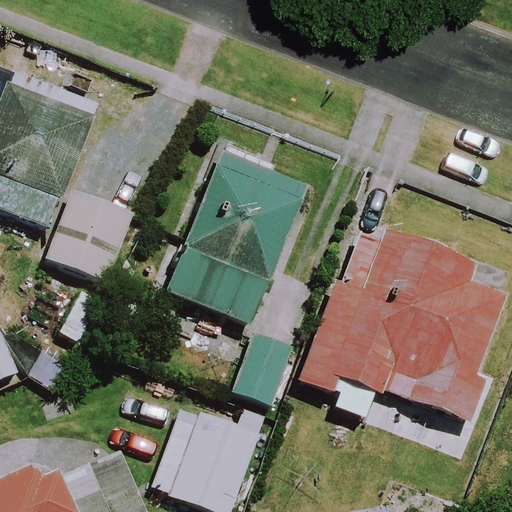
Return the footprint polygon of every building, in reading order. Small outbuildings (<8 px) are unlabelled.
[(61,198),(94,114),(44,95),(38,110),(0,95),(0,220),(47,238),(36,265),(99,291),(126,224),(61,198)] [(157,301),(242,335),(252,310),(259,313),(309,187),(275,173),(217,150),(157,301)] [(461,293),(466,279),(379,244),(376,253),(356,245),(337,294),(328,290),(289,388),(331,404),(327,415),(359,427),(372,396),(452,427),(499,308),(461,293)] [(293,351),(247,334),(223,398),(268,415),(293,351)] [(0,347),(0,387),(15,380),(0,347)] [(228,511),(258,426),(238,419),(232,436),(173,416),(145,498),(187,511),(228,511)] [(21,474),(0,481),(0,511),(70,511),(71,509),(70,503),(68,498),(66,492),(63,487),(59,483),(54,479),(49,476),(44,474),(38,472),(32,472),(26,472),(21,474)]
